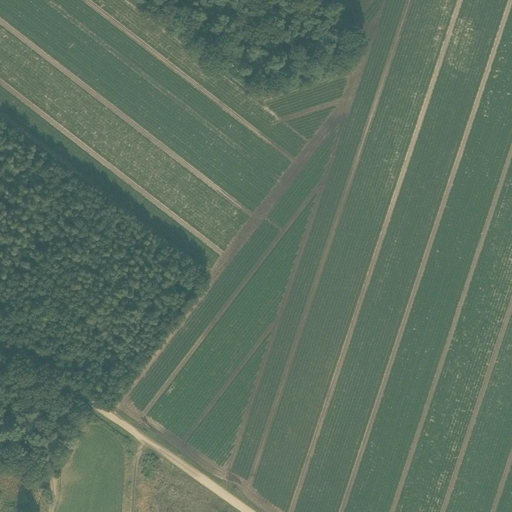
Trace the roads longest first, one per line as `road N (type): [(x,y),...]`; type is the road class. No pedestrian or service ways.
road 1 (track): [(0,340),(140,438)]
road 2 (track): [(140,438),(246,511)]
road 3 (track): [(71,390),(49,460),(51,511)]
